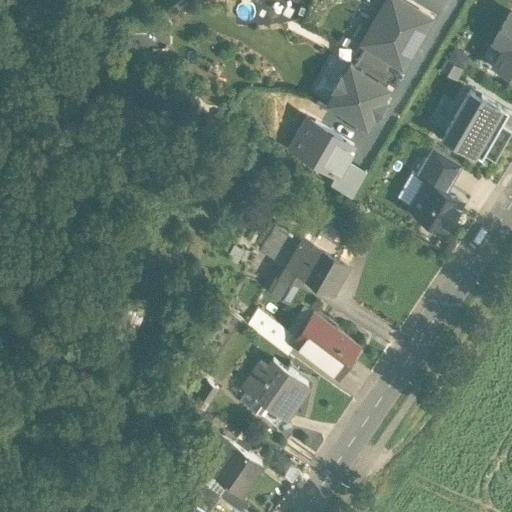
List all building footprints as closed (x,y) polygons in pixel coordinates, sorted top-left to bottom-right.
[(397,0),(389,0),(363,47),(366,48),(397,66),(402,68),(430,18),(397,0)] [(505,41),(493,62),(511,72),(511,12),(509,11),(496,35),(505,41)] [(386,87),(397,66),(366,48),(354,69),(386,87)] [(354,69),(350,67),(344,79),(341,77),(333,91),(336,93),(329,106),(366,127),(373,114),(377,116),(384,102),(380,100),(388,88),(386,87),(354,69)] [(471,89),(444,137),(480,157),(507,109),(471,89)] [(298,137),(290,151),(336,177),(345,163),(353,148),(315,126),(307,142),(298,137)] [(426,182),(447,194),(462,167),(432,151),(417,177),(426,182)] [(286,162),(275,180),(290,189),(301,171),(286,162)] [(336,177),(331,187),(351,199),(365,174),(345,163),(336,177)] [(447,194),(426,182),(410,211),(445,230),(460,201),(447,194)] [(305,227),(291,219),(285,229),(299,237),(305,227)] [(319,236),(305,227),(299,237),(304,241),(313,246),(319,236)] [(299,237),(285,229),(269,257),(286,267),(288,268),(304,241),(299,237)] [(337,246),(319,236),(313,246),(337,260),(343,250),(341,248),(343,245),(338,243),(337,246)] [(304,241),(288,268),(305,278),(333,294),(349,266),(337,260),(313,246),(304,241)] [(244,246),(230,271),(249,282),(263,257),(244,246)] [(288,268),(286,267),(276,285),(288,292),(290,288),(297,292),(305,278),(288,268)] [(288,292),(276,285),(270,296),(289,307),(297,292),(290,288),(288,292)] [(358,345),(314,315),(294,345),(293,347),(295,348),(337,376),(358,345)] [(294,345),(274,332),(267,343),(288,357),(295,348),(293,347),(294,345)] [(308,386),(274,362),(268,371),(261,366),(244,390),(268,406),(280,415),(287,405),(292,409),(308,386)] [(199,382),(192,398),(202,402),(209,386),(199,382)] [(268,406),(249,393),(242,403),(260,417),(261,416),(268,406)] [(268,406),(261,416),(274,425),(280,415),(268,406)] [(217,437),(197,465),(203,470),(212,476),(233,446),(217,437)] [(233,446),(212,476),(228,487),(241,496),(251,481),(248,479),(259,464),(233,446)] [(212,476),(203,470),(200,487),(201,488),(219,500),(228,487),(212,476)] [(219,500),(201,488),(194,500),(211,511),(213,511),(221,502),(219,500)] [(211,511),(194,500),(189,506),(191,507),(191,506),(199,511),(211,511)]
